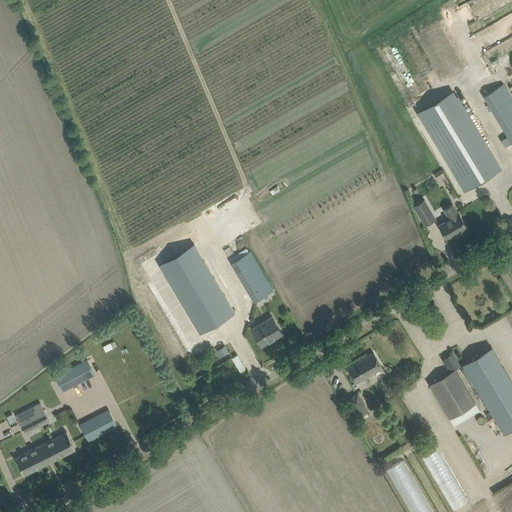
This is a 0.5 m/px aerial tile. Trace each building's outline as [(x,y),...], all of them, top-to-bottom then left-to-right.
[(434,25),(426,28),(437,58),(445,55),(434,25)] [(484,95),(498,119),(511,142),(511,99),(503,84),(484,95)] [(466,190),(500,169),(452,90),(418,110),(466,190)] [(434,174),(437,179),(445,174),(441,169),(434,174)] [(413,204),(425,224),(435,218),(424,198),(413,204)] [(438,225),(447,239),(460,232),(460,233),(468,229),(457,210),(452,202),(442,208),(447,216),(444,217),(446,220),(438,225)] [(194,243),(159,264),(200,333),(235,313),(194,243)] [(249,293),(254,301),(273,290),(268,281),(250,251),(231,263),(249,293)] [(251,328),(262,345),(282,333),(272,316),(251,328)] [(217,350),(220,356),(228,352),(225,346),(217,350)] [(503,433),(511,427),(511,381),(491,346),(462,363),(503,433)] [(373,353),(347,368),(355,382),(382,367),(373,353)] [(460,365),(453,353),(442,359),(449,372),(455,368),(460,365)] [(55,376),(63,391),(95,374),(87,359),(55,376)] [(429,384),(434,392),(449,417),(475,402),(455,368),(449,372),(429,384)] [(367,411),(362,402),(353,408),(358,416),(367,411)] [(49,421),(40,403),(16,415),(25,433),(49,421)] [(79,424),(88,441),(117,426),(108,409),(79,424)] [(67,430),(16,456),(25,473),(75,448),(76,447),(67,430)] [(420,448),(448,510),(466,502),(437,440),(420,448)]
